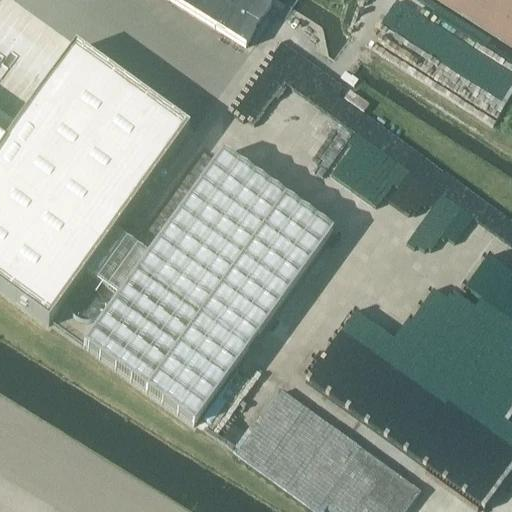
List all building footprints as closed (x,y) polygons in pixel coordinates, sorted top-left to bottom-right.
[(0,0),(0,291),(47,326),(94,261),(126,284),(80,349),(193,431),(240,366),(263,334),(334,237),(221,154),(150,252),(118,228),(188,132),(75,49),(2,140),(0,138),(0,0)] [(435,0),(435,1),(451,12),(458,0),(435,0)] [(458,0),(451,12),(468,22),(482,0),(458,0)] [(482,0),(468,22),(485,33),(506,0),(482,0)] [(511,0),(506,0),(485,33),(502,44),(511,27),(511,0)] [(511,27),(502,44),(511,50),(511,27)]
